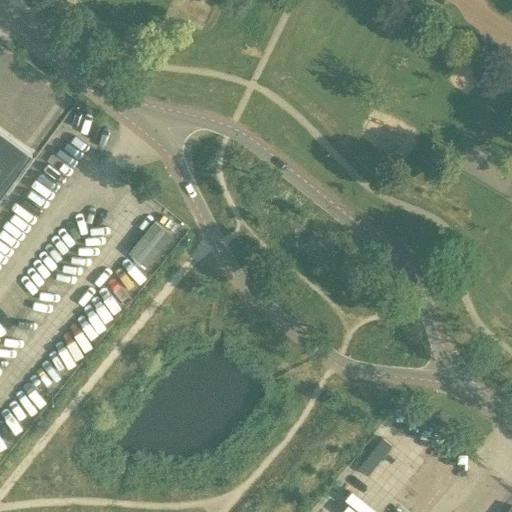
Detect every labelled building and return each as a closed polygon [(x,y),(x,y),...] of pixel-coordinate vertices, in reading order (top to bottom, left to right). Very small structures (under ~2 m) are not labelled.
[(333,0),(319,0),(313,10),(337,24),(347,8),(333,0)] [(333,0),(347,8),(352,0),(333,0)] [(352,0),(347,8),(370,23),(381,6),(374,1),(371,0),(352,0)] [(337,24),(360,39),(370,23),(347,8),(337,24)] [(313,10),(303,26),(326,41),(337,24),(313,10)] [(337,24),(326,41),(350,55),(360,39),(337,24)] [(303,26),(293,42),(316,57),(326,41),(303,26)] [(316,57),(340,72),(350,55),(326,41),(316,57)] [(293,42),(283,59),(306,73),(316,57),(293,42)] [(306,73),(329,88),(340,72),(316,57),(306,73)] [(283,59),(272,75),(296,89),(306,73),(283,59)] [(296,89),(319,104),(329,88),(306,73),(296,89)] [(262,92),(269,96),(275,100),(282,104),(285,106),(296,89),(272,75),(262,92)] [(285,106),(288,109),(295,113),(302,117),(308,121),(309,121),(319,104),(296,89),(285,106)] [(262,92),(256,102),(263,106),(269,96),(262,92)] [(269,96),(263,106),(269,110),(275,100),(269,96)] [(269,110),(276,114),(282,104),(275,100),(269,110)] [(282,104),(276,114),(282,118),(288,109),(285,106),(282,104)] [(288,109),(282,118),(289,122),(295,113),(288,109)] [(295,113),(289,122),(296,126),(302,117),(295,113)] [(302,131),(308,121),(302,117),(296,126),(302,131)] [(0,195),(31,154),(0,131),(0,195)] [(146,267),(171,236),(154,221),(128,253),(146,267)] [(399,405),(362,455),(406,487),(443,437),(399,405)]
